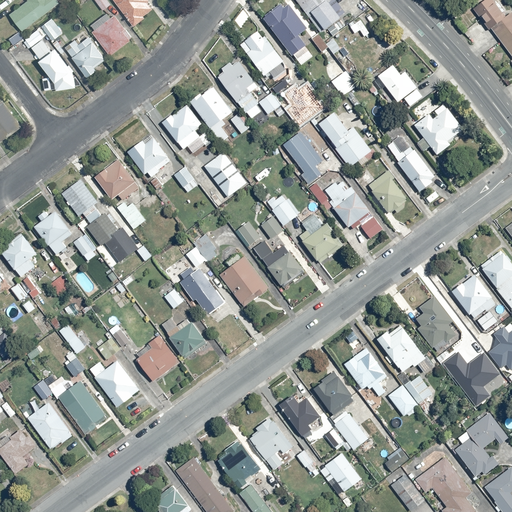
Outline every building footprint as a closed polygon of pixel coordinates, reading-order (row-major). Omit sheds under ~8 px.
[(58,2),(56,0),(27,0),(9,14),(21,30),(58,2)] [(110,4),(107,0),(94,0),(102,10),(110,4)] [(113,0),(131,25),(154,8),(148,0),(113,0)] [(333,0),(329,0),(295,0),(309,17),(311,15),(322,30),(331,23),(344,13),(333,0)] [(511,12),(505,18),(491,0),(482,0),(475,6),(481,14),(478,16),(484,24),(486,22),(491,28),(511,57),(511,59),(510,61),(511,63),(511,12)] [(314,56),(306,45),(298,35),(307,29),(289,5),(283,9),(280,5),(263,18),(285,48),(291,56),(293,55),(301,65),(314,56)] [(114,14),(91,32),(109,55),(131,38),(125,30),(126,30),(114,14)] [(64,32),(53,17),(41,26),(52,41),(64,32)] [(69,63),(67,65),(55,48),(52,50),(43,39),(46,36),(40,27),(25,39),(38,57),(34,59),(57,90),(74,88),(75,75),(72,72),(75,71),(69,63)] [(287,69),(282,62),(284,60),(260,29),(243,42),(249,50),(245,53),(263,76),(266,74),(271,81),(287,69)] [(89,36),(86,38),(83,33),(64,46),(85,76),(95,69),(94,67),(105,59),(89,36)] [(334,40),(326,46),(318,34),(311,39),(321,52),(327,48),(328,48),(333,55),(341,49),(334,40)] [(358,69),(348,55),(340,60),(350,75),(358,69)] [(258,86),(236,59),(215,76),(251,119),(263,109),(250,93),(258,86)] [(296,63),(287,70),(295,81),(304,74),(296,63)] [(423,96),(415,87),(404,72),(400,75),(392,65),(377,76),(396,101),(402,97),(410,106),(423,96)] [(355,87),(343,72),(331,82),(342,96),(355,87)] [(232,112),(213,85),(190,102),(220,143),(228,137),(217,122),(232,112)] [(282,104),(273,92),(259,102),(268,114),(282,104)] [(0,138),(19,125),(2,101),(0,102),(0,138)] [(201,124),(186,105),(162,123),(183,150),(187,147),(192,154),(207,143),(196,128),(201,124)] [(462,129),(446,108),(432,119),(428,114),(413,125),(423,138),(417,143),(423,151),(430,146),(437,155),(449,145),(447,141),(462,129)] [(348,132),(333,112),(317,124),(349,167),(372,151),(354,127),(348,132)] [(283,145),(300,168),(303,172),(301,174),(302,176),(308,184),(321,175),(315,166),(323,160),(302,131),(283,145)] [(430,179),(435,175),(402,134),(387,146),(398,161),(396,162),(419,191),(432,181),(430,179)] [(170,160),(153,138),(144,144),(141,140),(126,152),(144,174),(147,172),(150,176),(170,160)] [(246,183),(222,152),(203,166),(227,197),(246,183)] [(138,188),(117,159),(97,174),(108,189),(105,191),(111,199),(117,194),(121,200),(138,188)] [(198,184),(184,166),(173,175),(187,193),(198,184)] [(375,180),(367,168),(362,171),(364,175),(356,180),(360,185),(365,182),(386,214),(408,199),(389,170),(375,180)] [(349,187),(344,180),(341,182),(335,174),(312,191),(326,211),(332,207),(347,227),(370,210),(352,185),(349,187)] [(448,184),(441,175),(435,179),(442,189),(448,184)] [(97,201),(80,179),(61,193),(78,216),(97,201)] [(276,214),(284,225),(301,212),(289,198),(286,200),(282,194),(269,205),(276,214)] [(128,207),(124,201),(117,207),(133,229),(145,220),(133,203),(128,207)] [(122,228),(109,211),(102,216),(95,207),(84,215),(90,223),(86,227),(100,246),(104,243),(118,262),(135,250),(144,261),(151,255),(142,244),(137,248),(122,228)] [(75,232),(56,209),(36,225),(59,253),(68,245),(64,240),(75,232)] [(284,225),(276,214),(271,218),(265,211),(255,219),(270,239),(285,227),(284,225)] [(316,261),(340,244),(326,224),(323,226),(314,213),(301,222),(307,231),(298,237),(316,261)] [(382,230),(372,217),(359,226),(369,239),(382,230)] [(261,237),(250,221),(238,229),(249,245),(261,237)] [(37,253),(22,233),(0,248),(0,251),(19,278),(35,267),(29,258),(37,253)] [(195,246),(205,259),(207,262),(220,251),(206,233),(193,243),(195,246)] [(97,254),(82,236),(73,243),(87,261),(97,254)] [(302,271),(284,244),(262,259),(280,286),(302,271)] [(205,259),(195,246),(185,254),(195,267),(205,259)] [(236,253),(236,251),(221,252),(221,261),(226,261),(225,262),(228,266),(218,274),(241,303),(259,289),(262,293),(268,287),(240,250),(236,253)] [(511,290),(511,263),(501,250),(479,266),(511,310),(511,292),(511,291),(511,290)] [(190,267),(180,275),(183,279),(179,283),(193,301),(195,299),(206,315),(224,302),(199,268),(194,271),(190,267)] [(475,317),(476,319),(484,330),(498,320),(489,309),(496,304),(473,274),(450,291),(468,315),(470,314),(473,318),(475,317)] [(71,289),(62,275),(51,283),(59,296),(71,289)] [(27,295),(28,295),(31,299),(39,294),(29,279),(21,285),(27,295)] [(27,295),(21,285),(19,282),(11,288),(19,300),(27,295)] [(184,300),(174,288),(164,297),(174,308),(184,300)] [(417,328),(432,348),(434,346),(438,351),(450,342),(449,341),(456,335),(447,324),(452,321),(433,297),(414,311),(418,315),(415,317),(421,325),(417,328)] [(35,307),(29,300),(22,305),(28,313),(35,307)] [(180,356),(205,340),(190,316),(176,325),(173,319),(163,325),(170,336),(168,337),(180,356)] [(503,386),(511,379),(511,324),(509,321),(495,333),(502,341),(488,353),(501,369),(500,370),(505,376),(499,381),(503,386)] [(387,330),(376,338),(402,372),(411,365),(413,367),(417,364),(423,372),(431,366),(425,358),(426,357),(419,348),(422,346),(416,339),(414,340),(402,324),(389,334),(387,330)] [(78,338),(70,328),(61,335),(77,354),(92,342),(85,333),(78,338)] [(129,341),(120,328),(112,334),(121,347),(129,341)] [(490,356),(470,330),(460,337),(471,351),(464,356),(477,373),(484,369),(480,363),(490,356)] [(136,354),(138,357),(135,359),(152,382),(178,362),(157,335),(147,343),(148,345),(136,354)] [(120,349),(110,337),(96,348),(106,360),(120,349)] [(379,381),(388,375),(368,347),(343,364),(361,389),(367,385),(369,388),(371,387),(379,396),(386,390),(379,381)] [(85,368),(76,357),(66,365),(75,376),(85,368)] [(140,389),(118,360),(106,368),(101,361),(89,370),(116,407),(140,389)] [(367,438),(346,410),(345,411),(343,408),(352,401),(350,398),(352,397),(333,371),(315,385),(316,394),(330,413),(331,412),(333,414),(330,417),(333,420),(335,423),(334,424),(352,449),(361,443),(367,451),(377,443),(371,435),(367,438)] [(433,393),(420,374),(404,385),(417,404),(433,393)] [(53,392),(43,379),(34,387),(43,399),(53,392)] [(61,384),(55,388),(59,395),(58,396),(85,434),(106,420),(103,416),(105,415),(80,380),(66,390),(61,384)] [(417,405),(402,385),(388,396),(403,416),(417,405)] [(305,396),(297,402),(291,394),(283,401),(282,411),(313,449),(324,440),(317,432),(316,433),(309,425),(320,416),(305,396)] [(73,434),(49,402),(28,417),(50,448),(61,440),(63,442),(73,434)] [(508,437),(487,410),(464,428),(469,435),(453,448),(475,476),(482,471),(485,474),(497,464),(483,448),(495,438),(500,444),(508,437)] [(292,447),(269,417),(256,427),(259,430),(248,438),(273,470),(282,463),(275,453),(280,449),(283,454),(292,447)] [(35,446),(22,429),(0,446),(0,454),(15,473),(27,463),(22,457),(35,446)] [(259,469),(239,440),(225,450),(226,452),(217,458),(237,488),(239,490),(253,480),(250,475),(259,469)] [(393,469),(408,458),(401,448),(385,459),(393,469)] [(306,467),(310,472),(311,472),(314,476),(320,471),(304,449),(296,455),(305,467),(306,467)] [(340,497),(345,494),(343,491),(360,479),(341,453),(319,469),(340,497)] [(233,511),(234,511),(194,457),(176,470),(206,511),(233,511)] [(472,492),(445,457),(415,480),(425,493),(431,488),(446,507),(441,511),(442,511),(476,511),(465,497),(472,492)] [(511,511),(511,495),(510,492),(511,490),(511,467),(484,487),(502,511),(511,511)] [(424,500),(404,474),(390,485),(409,511),(424,500)] [(270,511),(251,484),(239,492),(252,511),(270,511)] [(188,511),(192,510),(174,485),(157,496),(160,499),(154,503),(160,511),(188,511)] [(348,496),(341,500),(346,508),(353,504),(348,496)]
